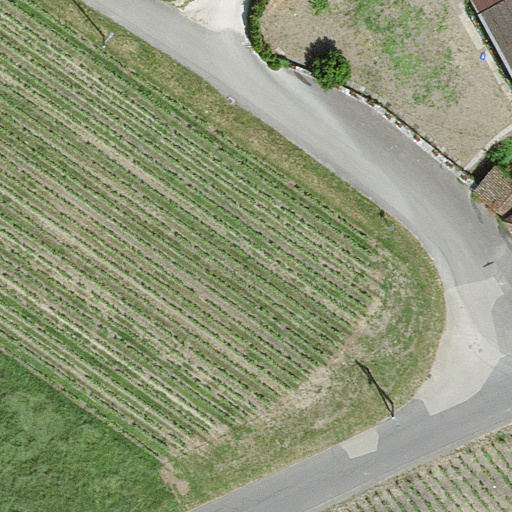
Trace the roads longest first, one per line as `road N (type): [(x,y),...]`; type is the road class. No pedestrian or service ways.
road 1 (residential): [(511,378),(481,267),(467,239),(427,199),(375,156),(121,0)]
road 2 (unclassified): [(258,511),(511,389)]
